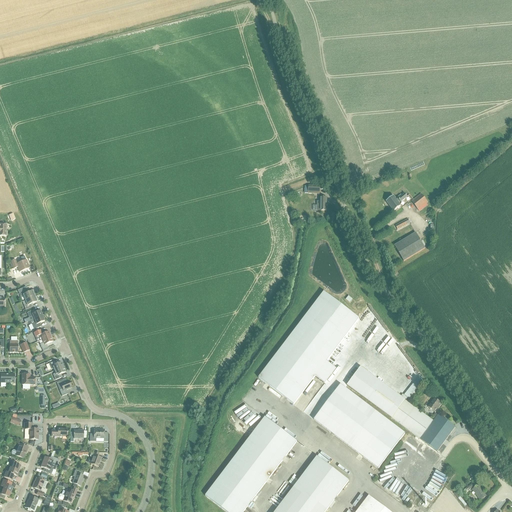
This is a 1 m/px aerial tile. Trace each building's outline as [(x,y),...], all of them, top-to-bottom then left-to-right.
[(305,186),(305,193),(308,193),(308,194),(319,194),(319,192),(319,186),(311,186),(308,185),(308,186),(305,186)] [(393,196),(386,202),(393,212),(401,206),(397,202),(399,200),(400,202),(407,197),(405,194),(401,197),(400,196),(397,198),(398,199),(396,200),(393,196)] [(411,201),(419,211),(424,208),(423,206),(427,202),(421,194),(411,201)] [(313,205),(313,210),(316,210),(316,211),(317,211),(326,211),(326,197),(320,197),(320,201),(317,201),(317,205),(313,205)] [(397,230),(410,223),(408,219),(395,226),(397,230)] [(415,233),(394,246),(403,261),(425,248),(415,233)] [(15,260),(11,261),(14,269),(18,267),(20,272),(29,268),(27,261),(24,256),(21,258),(22,262),(17,264),(15,260)] [(26,287),(18,291),(21,298),(23,297),(25,301),(35,296),(33,292),(32,293),(32,291),(28,293),(27,290),(26,287)] [(326,361),(359,319),(324,292),(258,378),(293,405),(315,376),(324,384),(336,369),(326,361)] [(35,296),(25,301),(26,304),(24,305),(26,310),(32,307),(31,305),(36,302),(36,301),(37,300),(35,296)] [(27,319),(24,320),(25,323),(28,322),(29,322),(34,320),(42,316),(40,311),(35,313),(34,310),(27,313),(29,318),(27,319)] [(34,320),(29,322),(30,325),(32,324),(34,330),(41,327),(40,323),(44,321),(42,316),(34,320)] [(42,334),(41,332),(41,330),(38,331),(34,333),(37,342),(42,340),(51,337),(49,332),(46,333),(42,334)] [(51,337),(42,340),(43,343),(40,344),(42,349),(47,347),(46,344),(53,342),(51,337)] [(15,353),(17,353),(18,345),(18,341),(10,341),(10,345),(10,353),(12,353),(15,353)] [(20,345),(23,353),(29,350),(26,343),(20,345)] [(54,371),(63,367),(61,362),(56,364),(55,362),(48,364),(51,370),(53,369),(54,369),(54,371)] [(63,367),(54,371),(55,373),(55,374),(53,375),(55,380),(62,377),(60,375),(65,372),(63,367)] [(391,418),(420,439),(437,452),(455,427),(438,414),(438,415),(435,418),(435,419),(433,421),(405,400),(360,368),(347,386),(391,418)] [(8,375),(0,375),(0,378),(0,382),(0,383),(1,383),(6,383),(9,383),(9,384),(15,384),(15,374),(8,374),(8,375)] [(22,374),(22,385),(35,385),(35,377),(30,377),(30,374),(22,374)] [(62,389),(59,390),(62,396),(68,394),(66,390),(72,388),(69,381),(67,382),(65,380),(62,381),(63,384),(60,385),(62,389)] [(340,385),(314,420),(378,469),(405,434),(340,385)] [(442,404),(434,398),(428,407),(434,412),(438,407),(439,407),(442,404)] [(205,496),(225,511),(243,511),(297,442),(265,417),(205,496)] [(38,440),(38,429),(32,429),(32,424),(24,424),(24,429),(29,430),(29,440),(38,440)] [(67,437),(68,429),(57,429),(57,431),(51,430),(51,437),(67,437)] [(71,433),(70,442),(73,442),(73,439),(83,439),(84,430),(80,430),(80,431),(74,431),(74,433),(71,433)] [(96,438),(104,439),(104,442),(108,442),(108,433),(104,433),(104,430),(94,430),(94,434),(90,434),(90,442),(96,442),(96,438)] [(15,455),(15,456),(23,459),(25,452),(26,452),(28,448),(19,444),(17,448),(18,448),(17,451),(15,450),(14,450),(13,451),(12,451),(12,452),(12,453),(12,454),(13,455),(15,455)] [(97,457),(99,453),(91,453),(90,457),(93,458),(90,464),(98,467),(101,458),(97,457)] [(45,457),(43,462),(52,466),(56,468),(58,463),(59,460),(51,457),(50,459),(45,457)] [(325,511),(349,481),(317,457),(284,500),(274,511),(325,511)] [(10,468),(19,471),(21,466),(16,464),(17,461),(11,459),(9,464),(11,465),(10,468)] [(43,462),(41,467),(44,469),(46,469),(45,472),(51,475),(51,474),(53,470),(55,470),(56,468),(52,466),(43,462)] [(19,471),(10,468),(9,470),(7,470),(4,477),(12,481),(14,475),(17,476),(19,471)] [(83,476),(84,473),(75,470),(73,476),(75,477),(73,483),(80,486),(83,480),(84,476),(83,476)] [(47,482),(36,478),(33,488),(40,491),(42,487),(44,488),(47,482)] [(4,481),(2,487),(4,487),(3,490),(11,493),(13,488),(11,487),(12,484),(10,484),(4,481)] [(473,482),(466,488),(468,490),(469,490),(475,485),(473,482)] [(478,485),(473,489),(480,500),(486,496),(478,485)] [(59,499),(60,500),(63,501),(71,504),(74,496),(75,496),(77,490),(71,487),(70,490),(67,489),(65,496),(61,494),(59,495),(58,498),(59,499)] [(0,491),(0,497),(4,499),(5,496),(9,498),(11,493),(3,490),(2,492),(0,491)] [(456,492),(454,493),(458,498),(464,506),(466,505),(460,497),(456,492)] [(279,496),(266,511),(274,511),(284,500),(279,496)] [(390,511),(368,496),(356,511),(390,511)] [(38,500),(30,497),(28,501),(29,501),(28,504),(27,503),(25,508),(34,511),(36,505),(38,500)]
